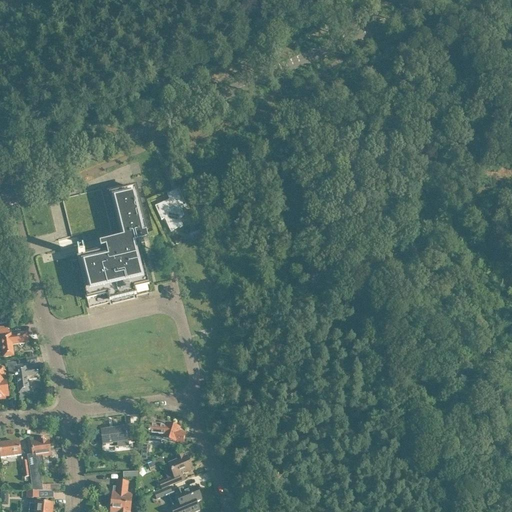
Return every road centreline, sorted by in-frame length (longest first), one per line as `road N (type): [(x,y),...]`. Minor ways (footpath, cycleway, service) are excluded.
road 1 (tertiary): [(5,189),(439,0)]
road 2 (unclassified): [(189,396),(195,378),(179,307),(166,302),(49,331)]
road 3 (unclassified): [(5,189),(49,331)]
road 4 (residential): [(235,511),(189,396)]
road 5 (unclassified): [(67,412),(189,396)]
